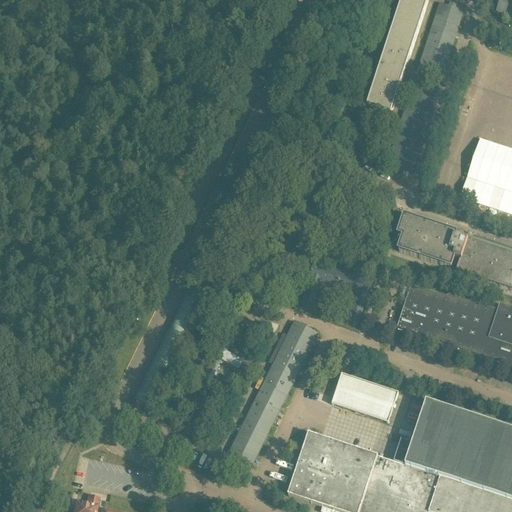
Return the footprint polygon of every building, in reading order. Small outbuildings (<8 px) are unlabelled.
[(391,115),(406,69),(428,1),(425,0),(401,0),(367,107),(391,115)] [(511,0),(501,0),(497,13),(498,14),(498,13),(511,17),(511,0)] [(418,73),(417,76),(426,79),(424,83),(425,83),(430,85),(432,80),(441,83),(451,52),(452,49),(452,48),(463,14),(455,11),(456,6),(454,6),(451,4),(450,4),(449,9),(440,6),(427,46),(426,49),(418,73)] [(395,142),(388,164),(397,167),(395,172),(396,172),(401,173),(401,174),(402,171),(403,169),(411,172),(434,102),(426,99),(427,95),(422,93),(421,93),(420,97),(411,95),(395,142)] [(316,179),(291,256),(306,261),(331,184),(316,179)] [(405,219),(399,237),(404,239),(403,241),(403,242),(401,247),(399,253),(451,270),(455,261),(462,263),(468,243),(466,243),(465,243),(464,242),(462,241),(463,237),(458,237),(457,236),(456,236),(419,224),(409,220),(405,219)] [(462,263),(458,274),(482,282),(486,283),(491,285),(495,286),(511,291),(511,256),(469,242),(468,243),(462,263)] [(373,283),(315,264),(313,269),(310,268),(308,273),(312,274),(310,279),(301,307),(312,310),(321,282),(357,294),(347,322),(358,326),(367,298),(368,298),(373,283)] [(423,292),(411,289),(398,330),(483,358),(511,367),(511,310),(500,307),(499,311),(473,303),(472,304),(460,300),(460,301),(448,297),(448,298),(436,294),(435,295),(423,291),(423,292)] [(187,290),(133,399),(141,403),(147,406),(156,410),(158,405),(208,306),(210,301),(202,297),(196,294),(187,290)] [(230,454),(253,466),(318,336),(295,324),(230,454)] [(332,406),(356,414),(389,425),(399,395),(342,376),(332,406)] [(511,511),(511,431),(427,404),(406,467),(309,435),(288,497),(332,511),(511,511)] [(153,474),(84,457),(81,470),(75,468),(72,480),(154,500),(157,487),(151,486),(153,474)] [(99,509),(100,502),(98,502),(99,500),(90,498),(88,505),(82,503),(81,507),(77,506),(75,511),(95,511),(97,509),(99,509)]
